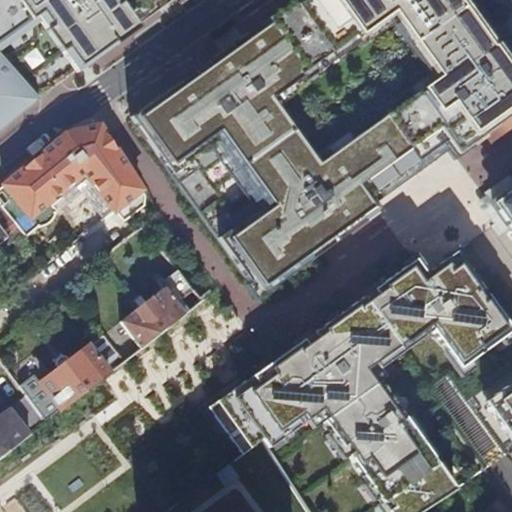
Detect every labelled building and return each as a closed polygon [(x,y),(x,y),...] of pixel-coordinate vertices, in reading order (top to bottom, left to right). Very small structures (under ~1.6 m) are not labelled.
[(0,0),(0,59),(35,99),(48,90),(123,36),(134,27),(114,0),(0,0)] [(303,0),(129,119),(261,311),(336,260),(380,229),(366,209),(446,155),(469,150),(477,163),(511,139),(511,95),(446,0),(303,0)] [(0,127),(35,99),(0,59),(0,127)] [(0,187),(0,208),(23,236),(33,228),(41,226),(47,223),(52,213),(48,207),(60,198),(56,193),(74,178),(49,148),(0,187)] [(101,206),(114,196),(102,181),(90,191),(101,206)] [(511,192),(491,207),(511,236),(511,192)] [(127,258),(151,240),(140,227),(117,245),(127,258)] [(295,348),(209,410),(241,454),(301,411),(308,421),(378,511),(425,511),(442,501),(366,377),(412,346),(429,334),(455,370),(511,330),(456,254),(432,272),(423,278),(413,263),(399,273),(365,297),(295,348)] [(179,276),(175,270),(159,283),(163,288),(167,285),(179,276)] [(198,300),(179,276),(167,285),(187,311),(199,302),(198,300)] [(139,349),(183,314),(163,289),(119,322),(139,349)] [(123,361),(103,335),(40,383),(51,398),(36,410),(45,421),(123,361)] [(511,386),(494,399),(497,403),(487,410),(503,432),(508,429),(511,434),(511,445),(511,386)] [(36,410),(25,395),(11,406),(31,432),(45,421),(36,410)] [(0,456),(27,435),(7,409),(0,414),(0,456)]
